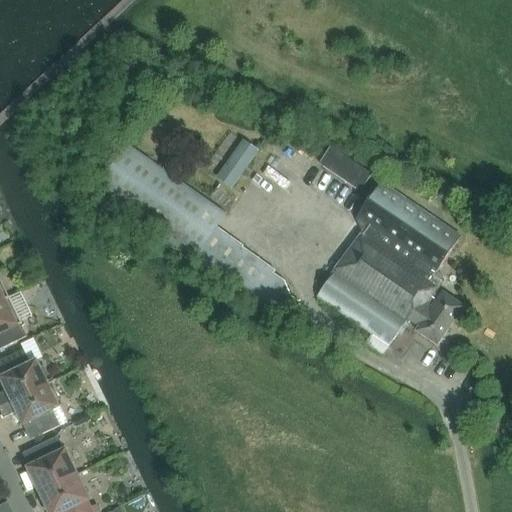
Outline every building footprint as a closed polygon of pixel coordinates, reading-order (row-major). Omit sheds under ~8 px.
[(244,140),(217,178),(232,189),(259,151),(244,140)] [(187,249),(290,324),(303,306),(291,298),(296,292),(274,276),(275,273),(243,250),(244,248),(218,229),(227,216),(129,145),(99,186),(148,221),(145,225),(184,253),(187,249)] [(372,175),(332,147),(321,164),(361,191),(372,175)] [(423,266),(451,226),(383,177),(355,221),(368,230),(423,266)] [(423,266),(368,230),(336,272),(318,296),(372,336),(366,344),(383,356),(407,321),(408,320),(420,327),(416,334),(439,346),(466,308),(443,292),(435,304),(431,301),(441,279),(423,266)] [(0,302),(9,298),(0,278),(0,302)] [(0,350),(27,337),(21,325),(22,324),(9,298),(0,302),(0,350)] [(0,407),(48,384),(46,380),(47,375),(44,368),(39,366),(37,361),(30,364),(24,350),(0,361),(0,366),(5,376),(1,378),(7,391),(0,394),(0,407)] [(35,439),(60,427),(53,411),(59,408),(57,403),(58,398),(55,391),(50,389),(48,384),(0,407),(0,410),(4,419),(17,413),(23,425),(27,423),(35,439)] [(77,475),(65,450),(64,451),(57,437),(32,449),(38,463),(28,468),(40,493),(77,475)] [(65,511),(89,500),(77,475),(40,493),(48,511),(65,511)] [(90,501),(67,511),(101,511),(102,511),(98,504),(93,507),(90,501)]
